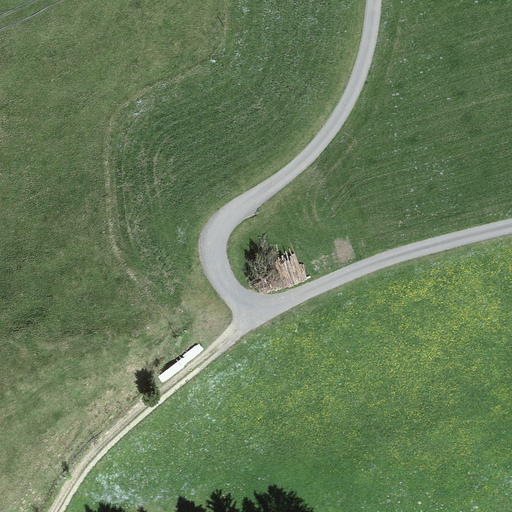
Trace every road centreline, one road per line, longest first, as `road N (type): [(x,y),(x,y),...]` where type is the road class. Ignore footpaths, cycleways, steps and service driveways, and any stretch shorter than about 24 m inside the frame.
road 1 (unclassified): [(511,226),(422,248),(265,306),(244,302),(217,270),(221,225),(313,151),(349,101),(373,0)]
road 2 (track): [(55,511),(111,438),(265,306)]
